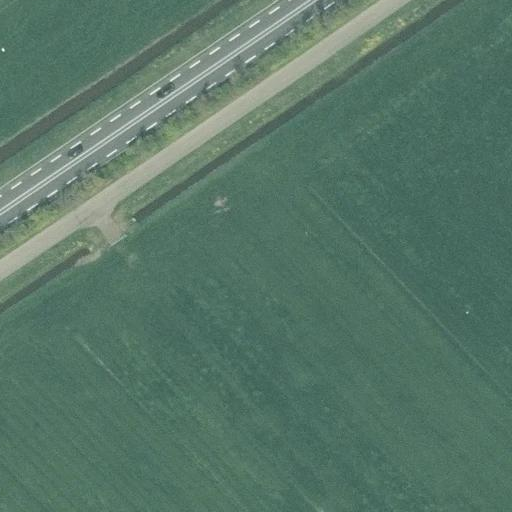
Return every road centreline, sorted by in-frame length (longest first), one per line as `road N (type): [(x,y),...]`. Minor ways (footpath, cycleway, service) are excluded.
road 1 (unclassified): [(0,274),(400,0)]
road 2 (primary): [(0,213),(314,0)]
